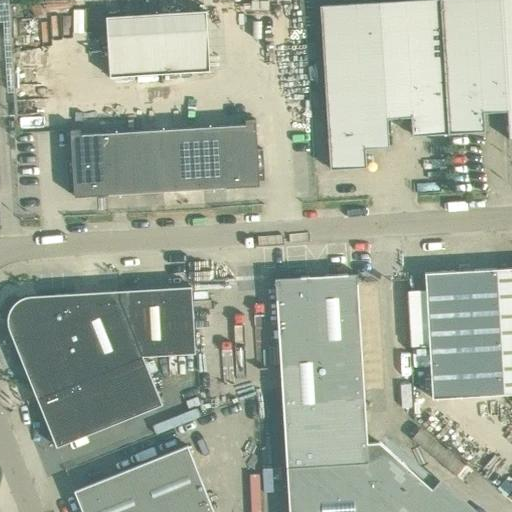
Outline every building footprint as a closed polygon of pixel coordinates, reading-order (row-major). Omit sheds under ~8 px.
[(367,146),(391,145),(389,116),(381,0),(349,0),(322,1),(331,167),(368,165),(367,146)] [(389,116),(413,114),(414,133),(451,132),(442,0),(381,0),(389,116)] [(442,0),(451,132),(487,130),(486,111),(509,110),(509,109),(510,109),(504,0),(442,0)] [(106,13),(110,74),(209,67),(205,6),(106,13)] [(103,130),(107,192),(259,182),(259,177),(265,177),(264,145),(258,146),(256,115),(246,115),(246,120),(103,130)] [(106,192),(107,192),(103,130),(79,131),(79,126),(69,127),(71,157),(65,158),(67,190),(73,189),(73,194),(106,192)] [(501,395),(511,394),(511,267),(496,268),(500,358),(501,395)] [(430,361),(500,358),(496,268),(425,271),(430,361)] [(366,443),(365,430),(357,272),(274,276),(284,464),(367,460),(366,443)] [(165,294),(118,297),(141,354),(193,350),(190,284),(164,286),(165,294)] [(34,395),(35,397),(95,373),(93,358),(141,354),(118,297),(73,300),(72,291),(28,294),(23,294),(19,296),(14,299),(11,303),(8,307),(6,312),(5,317),(6,322),(7,326),(34,395)] [(160,402),(141,354),(93,358),(95,373),(35,397),(54,445),(160,402)] [(431,398),(501,395),(500,358),(430,361),(431,398)] [(468,511),(436,483),(430,489),(378,442),(366,443),(367,460),(284,464),(286,511),(468,511)] [(81,511),(211,511),(212,511),(186,445),(73,490),(81,511)]
